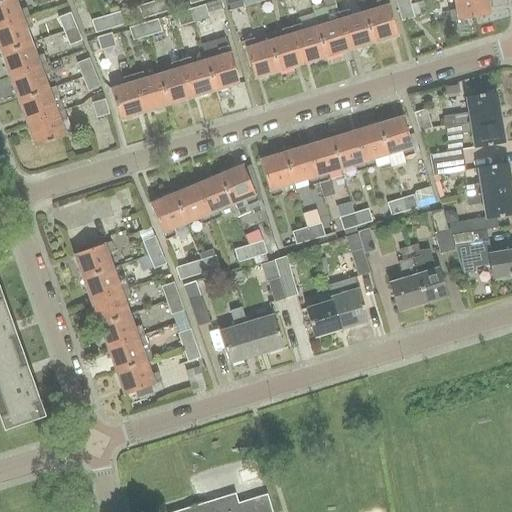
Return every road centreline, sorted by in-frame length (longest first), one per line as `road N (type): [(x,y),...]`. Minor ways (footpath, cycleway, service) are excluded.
road 1 (residential): [(5,208),(511,47)]
road 2 (residential): [(83,437),(511,309)]
road 3 (residential): [(83,437),(5,208)]
